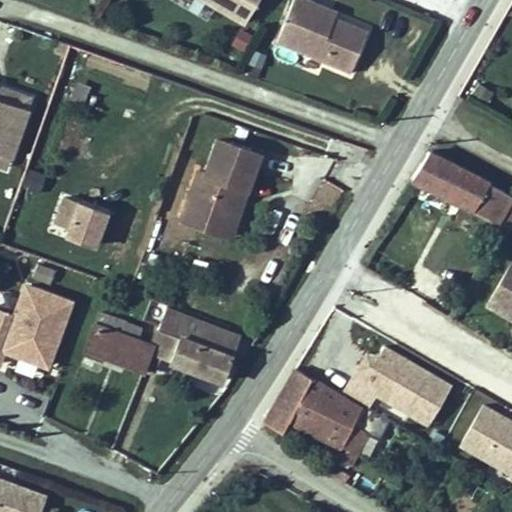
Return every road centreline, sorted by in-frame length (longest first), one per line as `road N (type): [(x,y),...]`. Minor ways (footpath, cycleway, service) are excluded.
road 1 (tertiary): [(219,426),(332,257),(468,22)]
road 2 (unknown): [(0,10),(387,162)]
road 3 (unknown): [(511,374),(332,257)]
road 4 (unknown): [(181,482),(107,471),(0,432)]
road 5 (residential): [(372,511),(219,426)]
